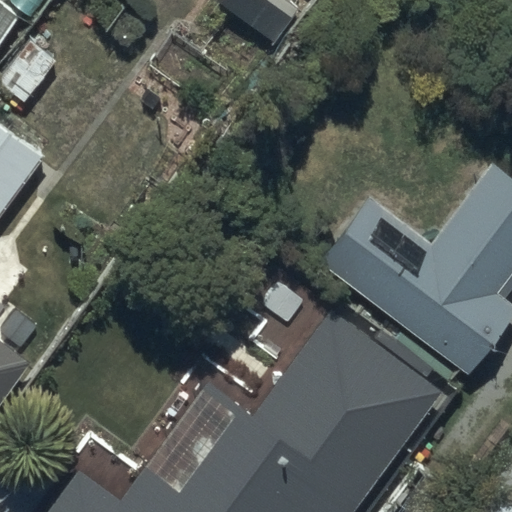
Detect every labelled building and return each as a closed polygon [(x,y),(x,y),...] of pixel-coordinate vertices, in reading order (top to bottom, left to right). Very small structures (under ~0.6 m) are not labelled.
[(0,29),(14,12),(0,1),(0,29)] [(0,202),(41,149),(0,118),(0,202)] [(426,235),(363,188),(316,253),(462,363),(511,299),(493,285),(511,260),(511,175),(486,156),(426,235)] [(351,511),(436,394),(329,317),(253,422),(203,386),(120,501),(70,466),(36,511),(351,511)] [(0,384),(23,353),(0,335),(0,384)] [(511,511),(511,457),(468,511),(511,511)] [(417,460),(375,511),(439,511),(456,490),(417,460)]
